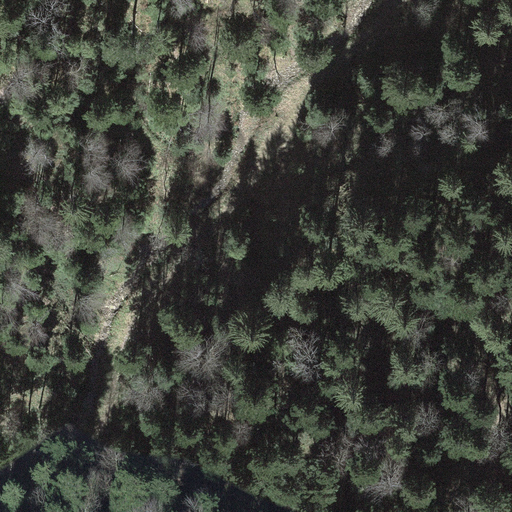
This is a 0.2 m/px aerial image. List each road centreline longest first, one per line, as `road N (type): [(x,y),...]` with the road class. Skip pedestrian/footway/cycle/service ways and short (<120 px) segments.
road 1 (track): [(400,0),(286,119),(246,187),(121,326),(99,417),(77,457),(41,470),(0,508)]
road 2 (track): [(434,511),(511,406)]
